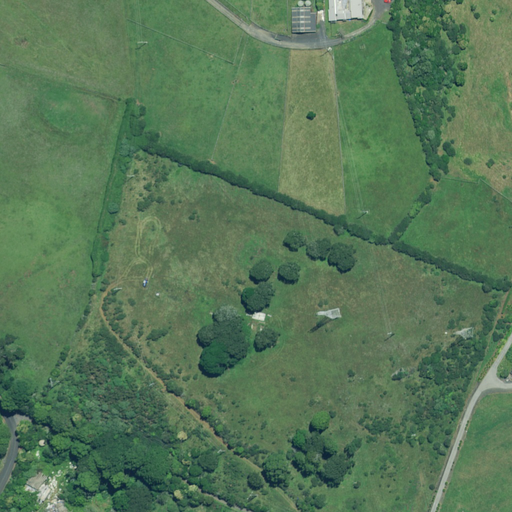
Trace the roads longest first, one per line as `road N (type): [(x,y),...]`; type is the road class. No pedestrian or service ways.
road 1 (track): [(0,408),(264,511)]
road 2 (track): [(288,511),(111,333),(98,306)]
road 3 (track): [(433,511),(476,391),(511,333)]
